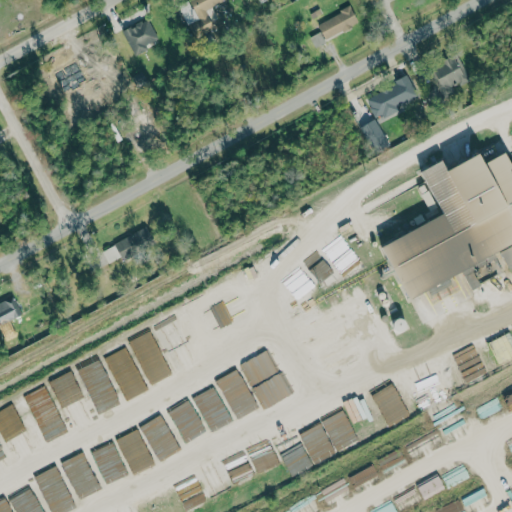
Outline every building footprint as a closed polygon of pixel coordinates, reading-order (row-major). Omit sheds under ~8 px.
[(225,0),(189,0),(190,2),(181,6),(196,38),(215,29),(206,9),(225,0)] [(326,39),(360,22),(352,6),(318,23),(326,39)] [(135,54),(160,41),(148,18),(123,31),(135,54)] [(311,36),(315,47),(326,43),(321,32),(311,36)] [(420,96),(410,76),(366,98),(376,118),(420,96)] [(388,142),(375,119),(361,127),(373,150),(388,142)] [(102,249),(109,265),(155,243),(148,228),(102,249)] [(22,315),(14,296),(0,302),(0,322),(1,324),(22,315)] [(201,300),(179,310),(197,352),(219,343),(201,300)] [(216,381),(237,418),(256,407),(236,370),(216,381)] [(230,423),(213,383),(192,392),(209,432),(230,423)] [(133,475),(154,465),(135,427),(114,437),(133,475)] [(179,451),(169,431),(148,440),(158,461),(179,451)] [(381,468),(405,460),(401,449),(377,457),(381,468)] [(16,511),(41,511),(33,488),(11,497),(16,511)] [(468,511),(471,511),(491,503),(485,491),(464,501),(468,511)] [(0,511),(10,511),(5,500),(0,502),(0,511)] [(456,511),(459,511),(463,510),(458,500),(452,503),(456,511)]
